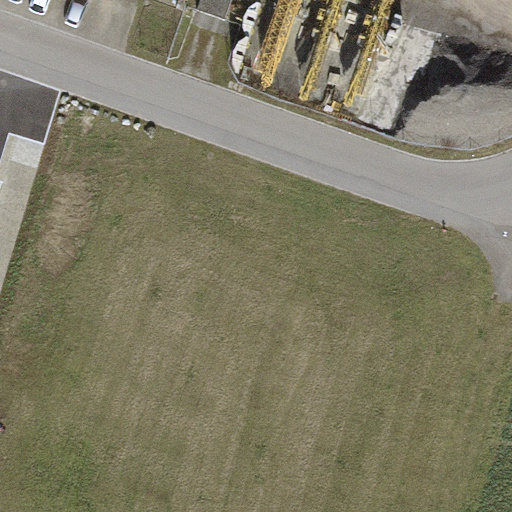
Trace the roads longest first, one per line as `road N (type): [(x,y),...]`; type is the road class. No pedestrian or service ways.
road 1 (residential): [(0,36),(452,194),(511,182)]
road 2 (track): [(451,511),(511,301)]
